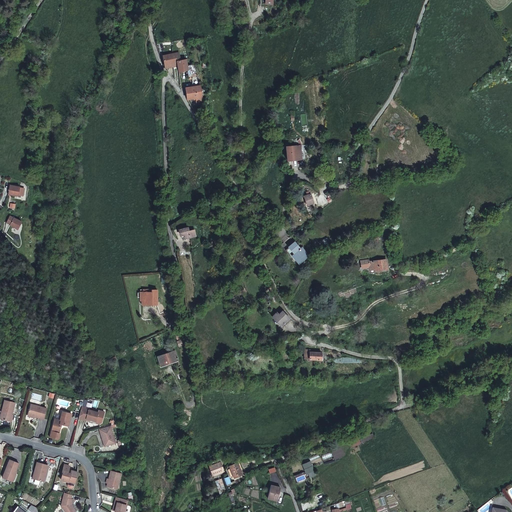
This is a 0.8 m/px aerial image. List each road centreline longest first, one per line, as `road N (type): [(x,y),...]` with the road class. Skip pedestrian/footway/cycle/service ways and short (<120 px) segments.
road 1 (residential): [(299,511),(282,455),(403,405),(399,363),(303,335),(326,328),(298,320),(285,305),(258,252),(250,205)]
road 2 (residential): [(163,72),(167,217),(192,352),(193,413)]
road 3 (track): [(427,0),(401,78),(356,150),(348,183)]
road 4 (residential): [(348,183),(321,188),(296,174),(281,242),(250,205)]
road 5 (residential): [(250,205),(163,72)]
road 6 (residential): [(0,435),(79,456),(89,464),(97,511)]
